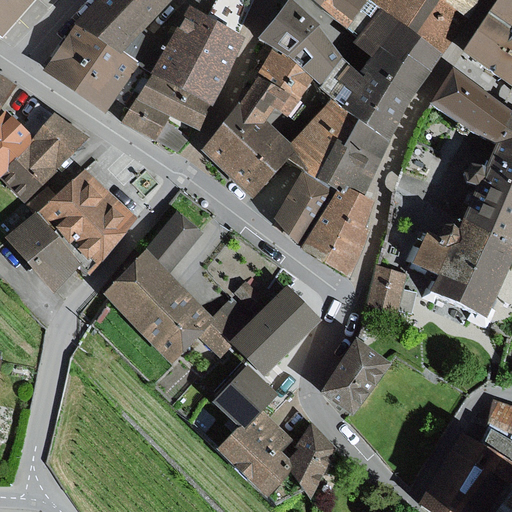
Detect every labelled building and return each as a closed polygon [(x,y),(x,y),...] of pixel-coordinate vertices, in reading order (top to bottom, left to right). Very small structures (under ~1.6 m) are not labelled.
[(0,0),(0,44),(36,0),(0,0)] [(98,0),(70,31),(135,69),(139,72),(158,41),(142,34),(174,0),(98,0)] [(252,0),(216,0),(202,24),(234,42),(252,0)] [(369,0),(297,0),(354,41),(376,11),(366,4),(369,0)] [(463,24),(429,0),(369,0),(366,4),(376,11),(442,56),(463,24)] [(429,0),(463,24),(477,0),(429,0)] [(511,0),(496,0),(482,21),(511,39),(511,0)] [(314,30),(286,4),(253,45),(268,54),(309,85),(315,90),(338,63),(314,30)] [(442,56),(376,11),(354,41),(349,48),(366,63),(356,77),(338,63),(315,90),(313,93),(326,105),(352,127),(360,134),(386,146),(405,107),(442,56)] [(202,24),(184,14),(166,45),(158,41),(139,72),(148,77),(146,81),(206,113),(239,44),(234,42),(202,24)] [(511,39),(482,21),(456,59),(511,94),(511,39)] [(70,31),(40,75),(102,123),(135,69),(70,31)] [(309,85),(268,54),(253,82),(295,107),(309,85)] [(511,124),(447,75),(424,110),(469,141),(491,150),(511,141),(511,124)] [(0,110),(13,88),(0,80),(0,110)] [(146,81),(132,105),(166,121),(196,137),(206,113),(146,81)] [(295,107),(253,82),(241,100),(284,124),(295,107)] [(132,105),(130,103),(117,128),(150,146),(166,121),(132,105)] [(339,152),(352,127),(326,105),(287,148),(292,156),(283,166),(298,175),(310,184),(330,147),(339,152)] [(28,122),(20,132),(31,142),(50,117),(35,106),(26,120),(28,122)] [(261,125),(235,108),(198,155),(222,180),(250,145),(258,152),(273,135),(261,125)] [(20,132),(2,115),(0,117),(0,175),(31,142),(20,132)] [(31,142),(0,175),(0,185),(21,207),(88,141),(50,117),(31,142)] [(330,147),(310,184),(331,197),(340,202),(343,195),(360,203),(386,146),(360,134),(352,127),(339,152),(330,147)] [(189,139),(176,132),(165,148),(177,154),(189,139)] [(287,148),(273,135),(258,152),(250,145),(222,180),(248,205),(283,166),(292,156),(287,148)] [(456,228),(511,253),(511,141),(491,150),(481,174),(465,170),(457,179),(461,190),(471,192),(456,228)] [(54,198),(35,216),(77,271),(84,281),(135,222),(82,171),(54,198)] [(310,230),(331,197),(310,184),(298,175),(269,223),(284,242),(297,252),(310,230)] [(27,206),(35,216),(54,198),(46,189),(27,206)] [(331,197),(310,230),(358,257),(366,235),(360,233),(370,207),(360,203),(343,195),(340,202),(331,197)] [(176,214),(144,255),(167,277),(201,235),(176,214)] [(35,216),(0,243),(24,267),(48,299),(77,271),(35,216)] [(480,326),(511,253),(456,228),(454,237),(448,232),(438,233),(434,242),(422,236),(406,269),(430,282),(422,299),(480,326)] [(297,252),(296,255),(344,285),(358,257),(310,230),(297,252)] [(167,277),(144,255),(100,299),(169,367),(196,340),(213,323),(167,277)] [(372,268),(362,308),(395,317),(395,313),(401,291),(405,276),(372,268)] [(247,281),(237,292),(252,306),(262,295),(247,281)] [(415,294),(401,291),(395,313),(410,316),(415,294)] [(316,326),(282,292),(253,320),(226,347),(261,381),(316,326)] [(213,323),(196,340),(217,359),(226,347),(253,320),(233,301),(213,323)] [(351,346),(317,397),(353,421),(387,370),(351,346)] [(242,371),(209,409),(239,433),(258,413),(274,396),(242,371)] [(511,411),(497,406),(487,425),(511,440),(511,411)] [(239,433),(214,459),(261,503),(285,478),(292,470),(285,464),(279,457),(291,444),(258,413),(239,433)] [(334,453),(307,428),(291,451),(294,453),(285,464),(292,470),(285,478),(304,504),(334,453)] [(413,509),(417,511),(511,511),(511,446),(488,432),(477,453),(458,441),(413,509)]
